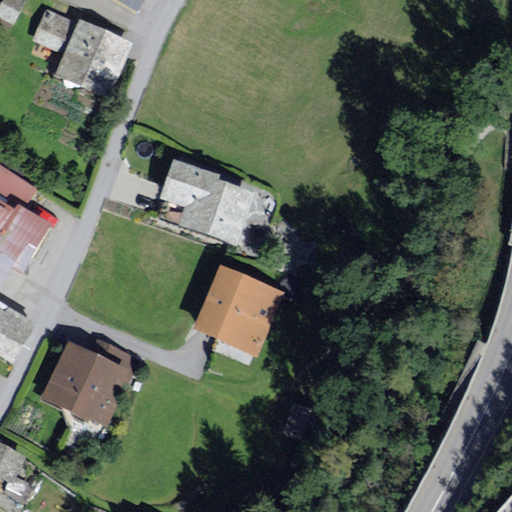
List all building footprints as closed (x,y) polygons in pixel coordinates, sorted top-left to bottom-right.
[(115,0),(135,10),(140,0),(115,0)] [(135,44),(80,18),(54,74),(108,100),(135,44)] [(225,176),(176,162),(164,205),(185,211),(179,231),(238,248),(255,191),(223,182),(225,176)] [(0,299),(45,226),(16,209),(0,199),(0,165),(1,164),(0,163),(0,299)] [(282,291),(219,267),(194,330),(258,354),(282,291)] [(0,319),(0,362),(13,371),(32,339),(0,319)] [(131,371),(66,343),(42,398),(107,426),(131,371)] [(321,414),(292,405),(281,437),(310,447),(321,414)] [(28,456),(0,442),(0,483),(13,489),(28,456)]
